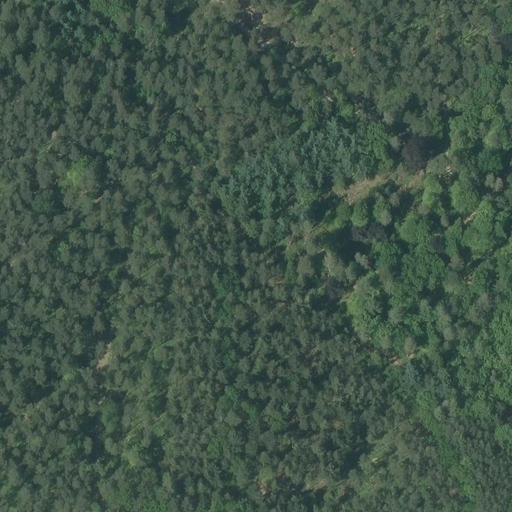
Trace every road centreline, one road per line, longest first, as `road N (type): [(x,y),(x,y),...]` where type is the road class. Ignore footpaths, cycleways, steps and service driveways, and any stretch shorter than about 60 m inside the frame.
road 1 (track): [(101,511),(137,249),(161,212),(201,182),(356,114)]
road 2 (track): [(450,175),(279,69),(199,0)]
